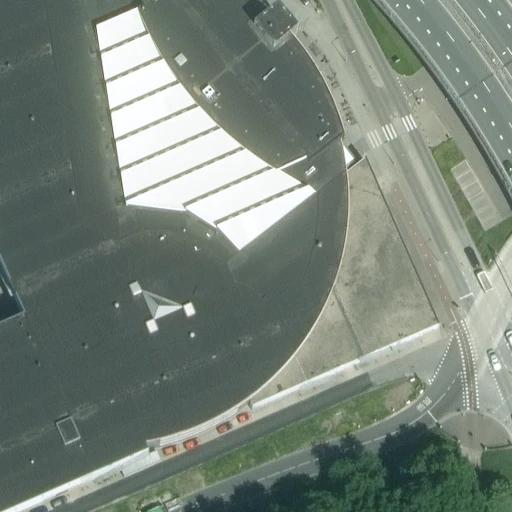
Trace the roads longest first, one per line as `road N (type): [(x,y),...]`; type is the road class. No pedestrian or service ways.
road 1 (trunk): [(374,102),(511,403)]
road 2 (trunk): [(511,340),(395,93)]
road 3 (trunk): [(411,0),(511,136)]
